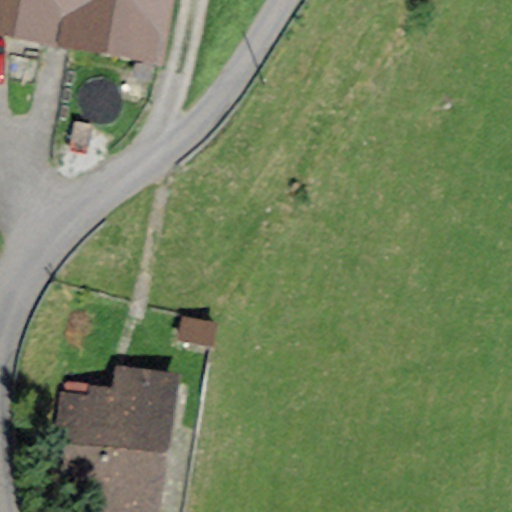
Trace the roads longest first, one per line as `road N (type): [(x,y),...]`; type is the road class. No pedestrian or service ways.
road 1 (unclassified): [(0,346),(8,303),(54,232),(167,148),(233,79),(280,0)]
road 2 (track): [(167,148),(196,0)]
